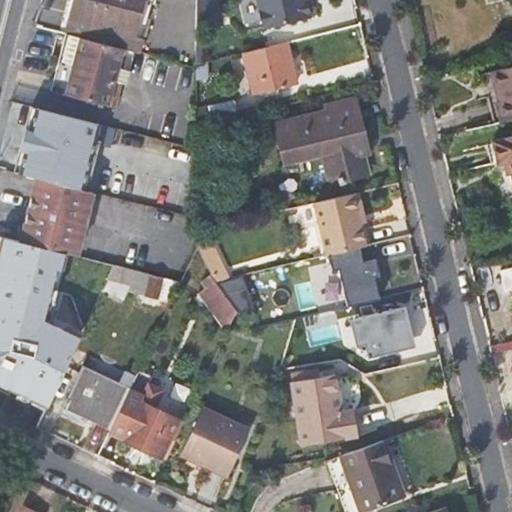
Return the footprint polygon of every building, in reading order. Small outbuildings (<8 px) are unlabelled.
[(76,0),(68,34),(123,47),(141,51),(154,0),(76,0)] [(217,0),(197,0),(198,19),(220,13),(217,0)] [(257,0),(264,27),(307,17),(303,0),(257,0)] [(220,13),(198,19),(197,29),(223,23),(220,13)] [(116,77),(123,47),(68,34),(66,33),(51,90),(115,105),(121,78),(116,77)] [(298,84),(288,42),(244,52),(253,94),(279,89),(280,95),(289,93),(288,87),(298,84)] [(496,102),(501,122),(511,118),(511,65),(499,69),(506,99),(496,102)] [(287,162),(326,153),(332,177),(342,175),(344,180),(370,174),(365,154),(370,153),(358,99),(328,106),(330,112),(279,125),(287,162)] [(212,106),(215,121),(239,116),(235,101),(212,106)] [(36,176),(82,189),(100,123),(38,106),(20,172),(36,176)] [(511,136),(494,141),(495,145),(500,164),(504,163),(511,162),(511,168),(511,136)] [(500,164),(495,145),(489,147),(493,166),(500,164)] [(77,255),(93,191),(82,189),(36,176),(20,240),(77,255)] [(366,211),(361,192),(317,202),(330,255),(362,247),(369,246),(363,223),(368,222),(366,211)] [(374,244),(368,222),(363,223),(369,246),(374,244)] [(210,227),(198,230),(198,238),(200,249),(214,272),(218,278),(220,281),(230,278),(213,243),(210,227)] [(362,247),(330,255),(333,271),(340,269),(349,306),(382,298),(376,277),(381,275),(378,259),(365,262),(362,247)] [(34,321),(36,305),(74,311),(81,267),(12,256),(3,316),(34,321)] [(81,272),(108,278),(115,264),(85,257),(81,272)] [(128,290),(172,301),(180,284),(182,281),(115,264),(108,278),(101,293),(124,300),(128,290)] [(220,327),(233,318),(237,310),(233,303),(220,282),(220,281),(218,278),(214,272),(200,281),(205,288),(197,293),(220,327)] [(244,276),(220,282),(233,303),(247,294),(246,288),(244,276)] [(407,305),(357,317),(363,344),(366,344),(369,356),(416,345),(407,305)] [(220,327),(225,335),(233,318),(220,327)] [(92,354),(87,363),(107,372),(111,365),(92,354)] [(84,361),(72,355),(60,381),(72,387),(84,361)] [(87,363),(84,361),(72,387),(65,405),(112,427),(133,384),(107,372),(87,363)] [(338,404),(332,367),(323,369),(290,373),(299,444),(355,436),(350,402),(338,404)] [(112,427),(110,430),(162,455),(178,420),(155,409),(164,390),(150,383),(148,387),(134,380),(134,381),(133,384),(112,427)] [(204,408),(182,455),(226,476),(247,429),(204,408)] [(184,423),(178,420),(162,455),(168,457),(184,423)] [(403,498),(383,439),(346,452),(326,459),(344,511),(364,511),(403,498)]
